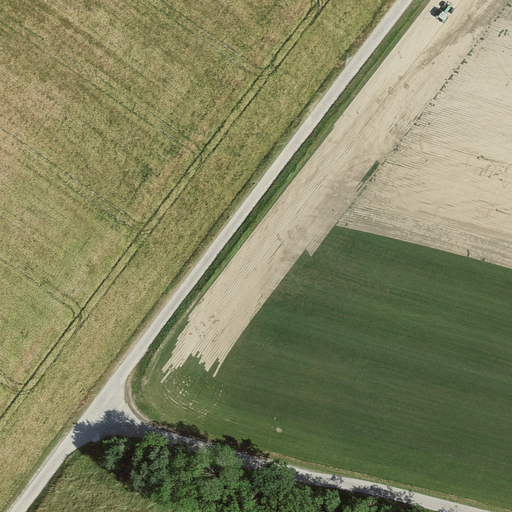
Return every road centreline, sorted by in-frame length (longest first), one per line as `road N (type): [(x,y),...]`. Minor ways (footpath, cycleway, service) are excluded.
road 1 (track): [(89,413),(405,0)]
road 2 (track): [(460,511),(89,413)]
road 3 (track): [(16,511),(89,413)]
